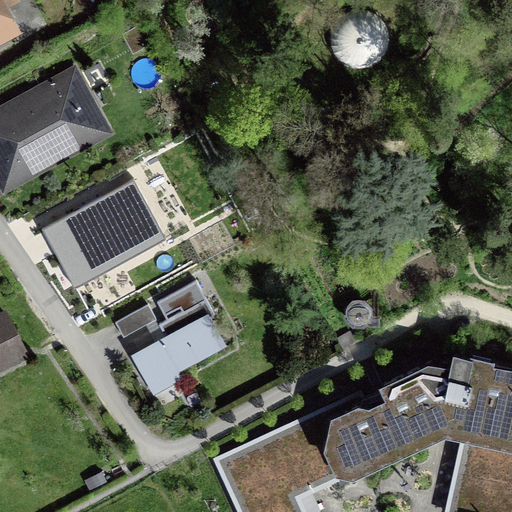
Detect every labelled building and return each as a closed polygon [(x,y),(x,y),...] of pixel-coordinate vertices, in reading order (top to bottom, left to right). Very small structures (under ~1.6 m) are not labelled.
[(0,0),(0,35),(13,29),(0,5),(0,0)] [(511,1),(501,6),(506,20),(511,21),(511,24),(511,23),(511,1)] [(340,5),(335,54),(382,58),(387,10),(340,5)] [(0,175),(5,185),(105,130),(73,72),(0,111),(0,175)] [(140,183),(43,232),(71,288),(168,239),(140,183)] [(180,306),(182,311),(159,323),(166,337),(133,355),(147,380),(222,339),(209,316),(214,313),(196,280),(157,301),(164,315),(180,306)] [(363,300),(353,300),(346,307),(346,318),(353,325),(363,325),(371,317),(371,307),(363,300)] [(148,303),(115,322),(123,336),(156,318),(148,303)] [(0,366),(17,358),(0,324),(0,323),(0,366)] [(343,347),(355,341),(349,330),(337,337),(343,347)] [(387,391),(364,401),(330,417),(322,435),(340,474),(342,477),(444,430),(464,435),(511,445),(511,368),(489,364),(490,359),(453,351),(449,367),(428,363),(383,384),(387,391)] [(303,511),(295,495),(340,474),(322,435),(330,417),(364,401),(360,392),(217,458),(242,511),(303,511)] [(511,511),(511,445),(464,435),(447,511),(511,511)]
